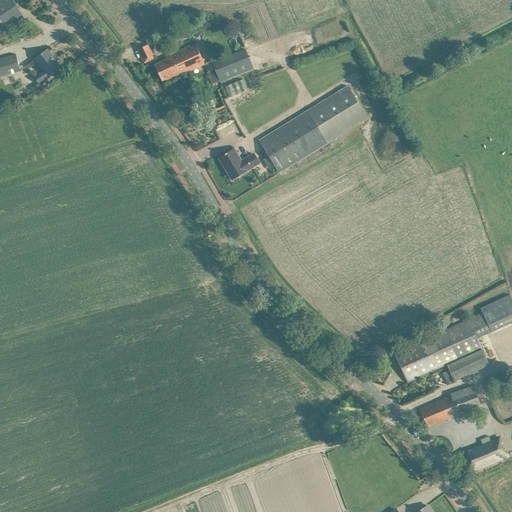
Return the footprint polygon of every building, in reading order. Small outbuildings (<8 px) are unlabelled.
[(0,0),(0,35),(25,19),(12,0),(0,0)] [(247,20),(250,30),(268,24),(264,14),(247,20)] [(163,81),(186,70),(187,73),(205,65),(195,43),(169,54),(171,57),(155,65),(163,81)] [(144,63),(155,58),(149,45),(138,50),(144,63)] [(220,82),(253,69),(246,49),(212,63),(215,69),(208,72),(212,84),(220,81),(220,82)] [(41,55),(35,59),(43,71),(34,77),(38,83),(61,68),(48,50),(42,54),(42,53),(40,54),(41,55)] [(16,55),(0,59),(0,77),(20,72),(16,55)] [(329,63),(309,74),(320,93),(352,75),(342,58),(330,65),(329,63)] [(285,84),(292,98),(306,91),(299,77),(285,84)] [(272,92),(235,113),(246,134),(283,113),(274,96),(285,91),(279,79),(268,85),(272,92)] [(38,83),(30,89),(33,93),(41,87),(38,83)] [(280,172),(368,118),(348,86),(260,140),(280,172)] [(232,180),(252,167),(260,163),(254,153),(241,161),(234,149),(219,158),(219,159),(221,158),(227,167),(225,168),(232,180)] [(395,353),(408,383),(447,365),(454,381),(489,365),(477,338),(511,322),(511,298),(510,295),(481,308),(483,313),(395,353)] [(428,427),(461,414),(461,413),(481,405),(474,386),(450,394),(451,395),(418,410),(428,427)] [(508,456),(505,450),(504,451),(501,444),(502,443),(500,438),(491,442),(489,437),(480,441),(482,445),(468,452),(470,458),(463,461),(469,473),(508,456)]
